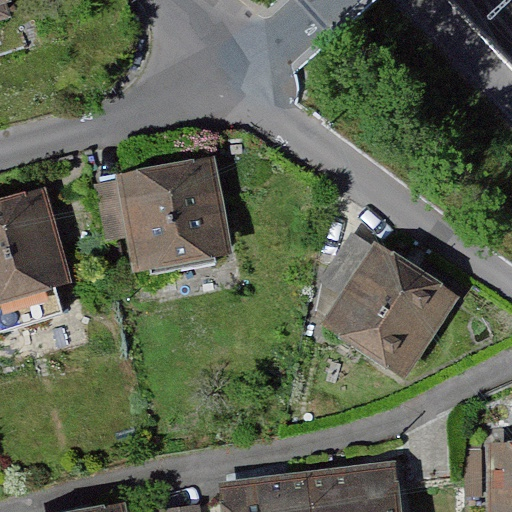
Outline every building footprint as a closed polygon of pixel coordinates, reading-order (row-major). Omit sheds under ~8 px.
[(11,0),(0,0),(0,45),(23,39),(11,0)] [(243,271),(226,173),(103,195),(113,253),(136,249),(143,288),(243,271)] [(0,319),(80,296),(52,199),(0,214),(0,319)] [(463,311),(362,248),(329,300),(349,313),(333,338),(414,389),(463,311)] [(511,511),(511,454),(500,455),(501,511),(511,511)] [(406,511),(403,483),(316,492),(317,511),(406,511)] [(317,511),(316,492),(235,501),(236,511),(317,511)]
